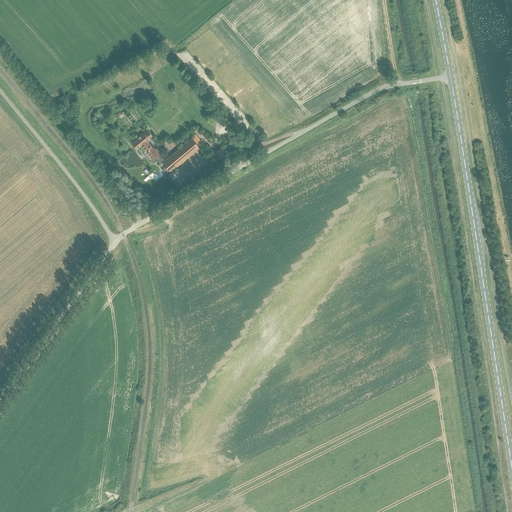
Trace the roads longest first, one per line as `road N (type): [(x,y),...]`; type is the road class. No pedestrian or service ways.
road 1 (primary): [(511,456),(450,76)]
road 2 (unclassified): [(114,241),(386,87),(450,76)]
road 3 (unclassified): [(0,397),(114,241)]
road 4 (unclassified): [(114,241),(0,90)]
